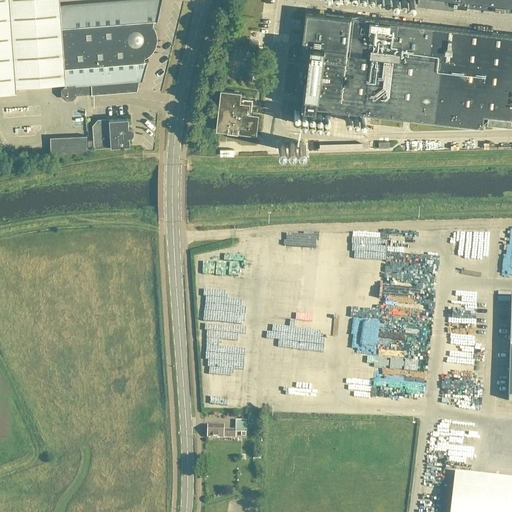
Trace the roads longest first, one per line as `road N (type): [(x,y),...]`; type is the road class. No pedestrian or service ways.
road 1 (tertiary): [(185,511),(170,168),(205,0)]
road 2 (unknown): [(504,425),(492,410),(494,255),(499,234),(511,228)]
